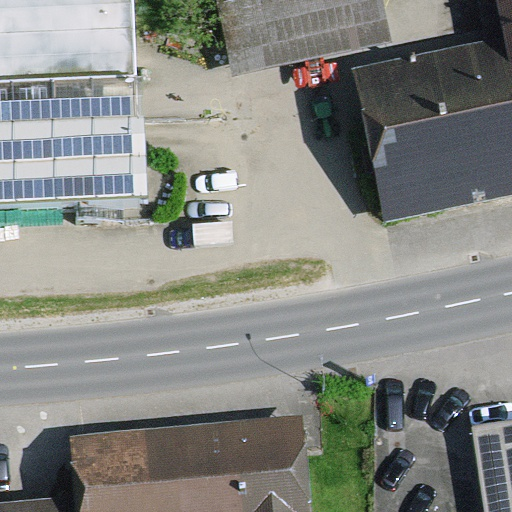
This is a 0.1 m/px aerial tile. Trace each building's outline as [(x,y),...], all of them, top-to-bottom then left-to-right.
[(0,0),(0,214),(148,208),(135,0),(0,0)] [(392,50),(381,0),(213,0),(232,84),(392,50)] [(511,204),(511,0),(476,0),(485,48),(351,76),(383,231),(511,204)] [(72,503),(0,509),(0,511),(312,511),(305,422),(165,434),(70,443),(72,503)] [(511,511),(511,428),(471,435),(482,511),(511,511)]
